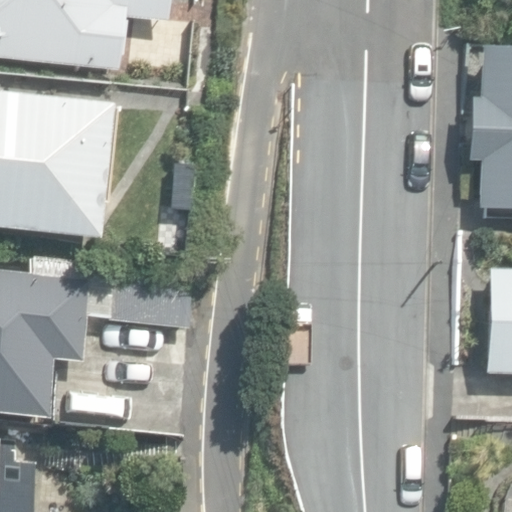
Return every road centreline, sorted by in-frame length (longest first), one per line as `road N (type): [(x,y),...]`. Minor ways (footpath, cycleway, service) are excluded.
road 1 (residential): [(226,511),(224,403),(263,72),(286,0)]
road 2 (residential): [(368,0),(360,403),(367,511)]
